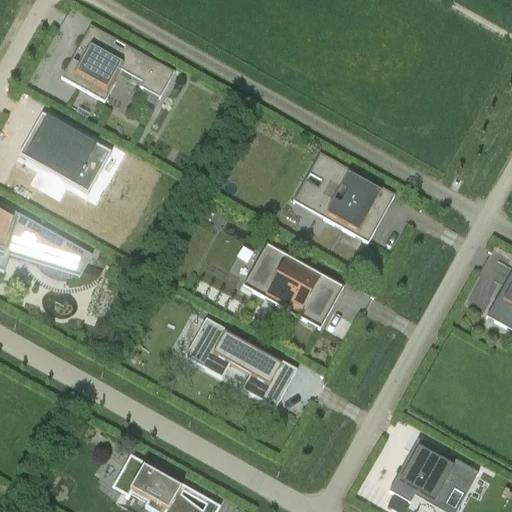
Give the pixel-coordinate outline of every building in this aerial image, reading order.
[(60,81),(104,105),(116,71),(142,85),(139,90),(159,101),(174,75),(90,29),(60,81)] [(111,156),(41,117),(38,122),(37,122),(34,126),(35,127),(23,148),(23,147),(20,152),(21,152),(17,158),(87,198),(111,156)] [(367,247),(394,199),(319,157),(308,177),(321,185),(306,212),(367,247)] [(0,207),(0,273),(3,275),(9,258),(79,280),(91,259),(0,207)] [(266,247),(242,289),(319,332),(343,290),(266,247)] [(511,287),(502,305),(496,301),(486,320),(511,334),(511,287)] [(205,322),(184,361),(221,382),(229,368),(249,379),(241,393),(274,412),(296,373),(205,322)] [(472,476),(476,478),(478,476),(417,442),(416,444),(420,446),(408,466),(405,464),(388,494),(393,497),(408,505),(409,506),(411,503),(407,501),(412,492),(442,509),(453,489),(463,495),(465,492),(463,492),(472,476)] [(194,511),(175,496),(177,492),(178,492),(181,488),(130,459),(111,491),(128,500),(131,494),(148,504),(144,509),(148,511),(194,511)] [(403,511),(408,505),(393,497),(386,509),(391,511),(403,511)]
